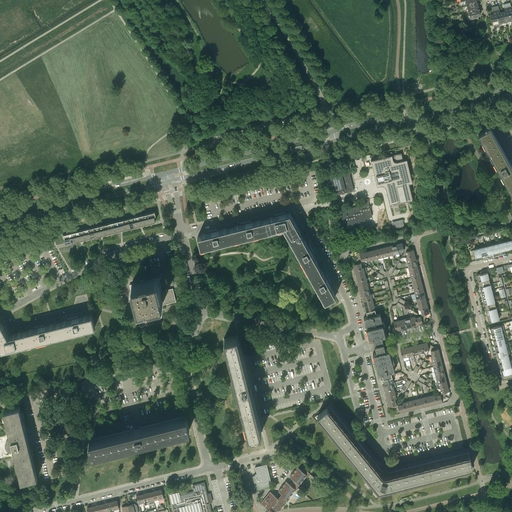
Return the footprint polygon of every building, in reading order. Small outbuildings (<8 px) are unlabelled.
[(477,3),(466,6),(467,6),(468,10),(466,10),(467,12),(468,12),(478,9),(477,6),(478,6),(478,3),(477,3)] [(505,11),(502,12),(505,24),(507,23),(507,21),(511,20),(506,3),(503,4),(505,11)] [(497,5),(494,6),(499,24),(503,23),(503,24),(505,24),(502,12),(499,12),(497,5)] [(495,25),(499,24),(494,6),(491,7),(493,14),(490,15),(493,27),(495,26),(495,25)] [(468,12),(469,15),(467,15),(468,18),(470,18),(470,20),(477,18),(477,16),(480,15),(479,12),(480,12),(479,9),(478,9),(468,12)] [(511,162),(511,160),(509,161),(490,127),(478,134),(511,195),(511,162)] [(389,155),(370,160),(372,167),(372,168),(376,183),(384,181),(390,206),(413,200),(409,183),(412,182),(407,159),(403,160),(401,152),(394,154),(389,155)] [(354,190),(351,179),(348,166),(328,171),(333,191),(333,192),(334,195),(354,190)] [(363,202),(356,204),(356,206),(353,207),(348,208),(349,211),(346,211),(342,212),(342,215),(339,216),(343,231),(350,229),(350,227),(357,225),(357,223),(365,221),(364,218),(372,216),(367,199),(363,200),(363,202)] [(274,217),(265,220),(268,231),(283,227),(291,241),(301,235),(289,214),(286,214),(286,212),(285,212),(285,213),(274,216),(274,215),(273,215),(274,217)] [(240,226),(231,228),(234,240),(260,233),(268,231),(265,220),(253,223),(252,221),(252,222),(245,223),(241,224),(240,223),(240,224),(240,226)] [(200,248),(234,240),(231,228),(219,231),(219,230),(218,230),(207,233),(207,232),(206,233),(207,234),(197,236),(200,248)] [(65,239),(66,243),(71,242),(69,233),(62,235),(63,239),(65,239)] [(301,235),(291,241),(308,271),(318,266),(312,255),(313,254),(307,244),(307,243),(306,244),(301,235)] [(508,240),(502,242),(505,252),(505,253),(511,251),(508,240)] [(502,242),(496,243),(499,254),(505,252),(502,242)] [(397,243),(396,243),(398,251),(404,250),(405,250),(406,247),(405,246),(405,245),(402,243),(400,243),(398,243),(399,243),(398,244),(397,243)] [(496,243),(491,245),(493,255),(493,256),(499,254),(496,243)] [(491,245),(485,246),(487,257),(493,255),(491,245)] [(485,246),(479,248),(481,258),(482,259),(487,257),(485,246)] [(408,248),(406,247),(405,250),(405,251),(407,256),(415,254),(415,253),(414,253),(414,252),(414,251),(413,251),(413,249),(412,249),(409,247),(408,248)] [(479,248),(473,249),(473,250),(470,251),(472,256),(475,256),(476,260),(481,258),(479,248)] [(358,258),(357,260),(361,261),(367,259),(365,251),(363,251),(364,252),(363,252),(362,252),(361,252),(362,253),(359,253),(360,254),(358,258)] [(353,269),(353,270),(362,268),(360,262),(361,261),(357,260),(357,261),(356,261),(354,264),(353,264),(353,266),(353,267),(353,268),(354,267),(354,268),(353,269)] [(318,266),(308,271),(324,301),(324,302),(335,296),(335,295),(329,285),(330,284),(329,284),(324,274),(324,273),(323,274),(318,266)] [(476,275),(478,280),(488,278),(487,272),(489,272),(489,269),(480,271),(481,274),(476,275)] [(162,302),(159,291),(156,278),(159,278),(159,277),(129,285),(132,284),(138,307),(135,308),(139,326),(153,323),(149,308),(148,305),(162,302)] [(488,278),(478,280),(478,281),(480,286),(490,284),(488,278)] [(490,284),(480,286),(479,286),(481,292),(491,289),(490,284)] [(176,301),(172,288),(165,290),(168,300),(168,303),(176,301)] [(491,289),(481,292),(483,298),(493,295),(491,289)] [(168,300),(165,290),(159,291),(162,302),(168,300)] [(362,296),(362,298),(362,299),(363,299),(363,300),(362,300),(362,301),(372,299),(371,293),(370,293),(370,294),(362,296)] [(493,295),(483,298),(482,298),(484,304),(494,301),(493,295)] [(494,301),(484,304),(483,304),(485,310),(496,307),(494,301)] [(429,307),(420,309),(421,314),(421,315),(424,317),(425,316),(426,316),(428,313),(429,312),(428,310),(429,310),(429,309),(428,309),(428,308),(429,308),(429,307)] [(496,307),(485,310),(487,315),(497,313),(496,307)] [(384,346),(383,340),(382,338),(381,336),(385,335),(380,313),(376,314),(375,309),(365,311),(365,312),(366,312),(367,316),(363,317),(369,339),(373,338),(373,341),(374,344),(373,344),(373,347),(375,346),(376,350),(376,352),(372,353),(378,375),(382,374),(383,379),(382,379),(382,380),(392,377),(390,372),(394,371),(389,349),(385,350),(384,348),(384,346)] [(497,313),(487,315),(486,315),(489,322),(499,319),(497,313)] [(67,321),(58,323),(61,335),(95,327),(92,315),(91,315),(79,318),(79,316),(78,316),(72,318),(72,317),(67,318),(67,319),(66,319),(67,321)] [(420,316),(415,317),(415,318),(417,326),(418,326),(418,324),(419,324),(419,325),(420,325),(420,324),(422,323),(424,319),(423,319),(424,317),(421,315),(420,316)] [(0,322),(0,347),(1,350),(27,343),(24,332),(14,334),(13,332),(13,333),(10,334),(7,330),(6,330),(6,329),(4,330),(0,322)] [(33,330),(24,332),(27,343),(61,335),(58,323),(46,326),(45,324),(45,325),(39,326),(38,326),(33,327),(33,328),(33,330)] [(490,328),(491,334),(502,331),(504,331),(503,325),(490,328)] [(502,331),(491,334),(493,340),(503,337),(502,331)] [(261,433),(237,335),(223,339),(248,436),(261,433)] [(503,337),(493,340),(492,340),(494,345),(505,343),(503,337)] [(422,342),(421,342),(423,350),(424,350),(429,349),(430,350),(432,346),(430,346),(431,345),(427,343),(427,342),(425,342),(423,342),(424,343),(423,343),(422,342)] [(505,343),(494,345),(496,351),(506,349),(505,343)] [(433,347),(432,346),(430,350),(431,350),(432,355),(432,356),(440,354),(440,352),(439,353),(439,352),(439,351),(439,350),(438,350),(438,348),(437,349),(434,346),(433,347)] [(506,349),(496,351),(495,351),(497,357),(508,354),(506,349)] [(508,354),(497,357),(499,363),(509,360),(508,354)] [(509,360),(499,363),(498,363),(500,369),(511,366),(509,360)] [(511,371),(511,366),(500,369),(502,375),(511,371)] [(511,371),(502,375),(501,375),(502,375),(503,379),(511,376),(511,371)] [(448,385),(440,387),(441,393),(444,395),(445,394),(446,394),(448,391),(449,391),(448,389),(448,388),(448,387),(448,388),(447,386),(449,386),(448,385)] [(440,394),(435,396),(437,404),(438,404),(438,403),(439,402),(439,403),(440,403),(440,402),(442,402),(442,401),(444,397),(443,397),(444,395),(441,393),(440,394)] [(395,398),(386,401),(386,402),(388,402),(388,403),(387,403),(387,404),(388,404),(389,406),(393,408),(393,407),(395,408),(397,405),(396,404),(395,399),(395,398)] [(398,405),(397,405),(395,408),(396,409),(399,412),(400,412),(402,412),(403,412),(404,411),(404,412),(405,412),(403,404),(398,405)] [(4,410),(11,437),(9,438),(8,438),(9,440),(7,442),(6,444),(6,445),(6,447),(6,448),(7,450),(9,452),(12,453),(12,455),(13,455),(13,454),(15,454),(22,481),(37,477),(30,449),(31,449),(30,448),(29,448),(28,441),(33,440),(32,436),(27,437),(26,436),(27,435),(27,434),(26,435),(19,406),(4,410)] [(329,406),(328,406),(316,416),(319,420),(321,419),(325,424),(323,426),(329,433),(331,431),(333,434),(335,437),(334,438),(340,446),(341,444),(346,450),(344,451),(347,455),(352,461),(357,467),(360,470),(368,481),(378,492),(397,487),(396,485),(400,484),(403,483),(404,486),(408,484),(416,482),(429,479),(428,477),(435,475),(436,477),(445,475),(444,473),(451,471),(452,473),(461,471),(460,469),(467,467),(467,469),(473,468),(469,452),(460,454),(437,460),(388,473),(381,470),(344,425),(329,406)] [(186,416),(140,427),(88,440),(92,454),(189,429),(186,416)] [(252,476),(256,490),(270,486),(269,481),(271,481),(267,464),(255,467),(257,475),(252,476)] [(286,481),(283,485),(283,484),(281,487),(278,491),(282,494),(278,498),(270,491),(261,503),(268,509),(267,510),(266,511),(267,511),(268,511),(273,511),(283,508),(283,506),(290,497),(294,491),(295,491),(301,483),(301,482),(306,476),(306,477),(310,472),(304,468),(302,470),(297,467),(290,476),(294,480),(290,484),(286,481)] [(179,492),(170,494),(172,503),(175,502),(176,507),(173,507),(174,511),(211,511),(208,497),(211,496),(210,493),(207,494),(206,488),(179,495),(179,492)]
